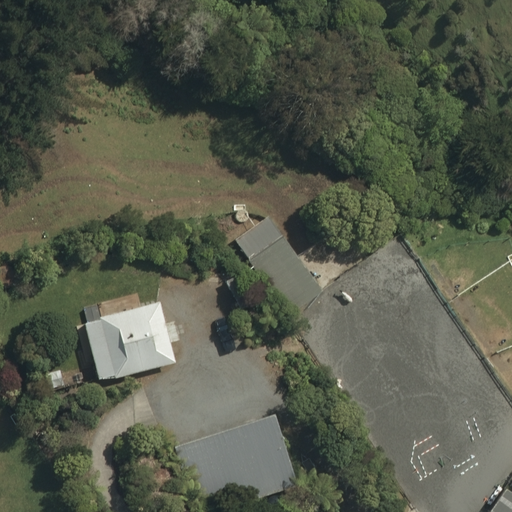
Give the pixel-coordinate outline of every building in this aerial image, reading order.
[(321,290),(269,217),(236,241),(249,259),(250,264),(288,317),(322,293),(321,290)] [(258,306),(245,279),(228,287),(241,314),(258,306)] [(157,302),(99,318),(100,321),(84,326),(99,382),(173,362),(168,343),(177,341),(172,323),(163,325),(157,302)] [(215,511),(298,486),(276,417),(175,448),(195,511),(215,511)] [(511,511),(511,492),(507,489),(490,511),(511,511)] [(271,497),(268,499),(266,502),(265,506),(265,510),(266,511),(285,511),(287,509),(287,505),(285,501),(282,498),(279,497),(275,496),(271,497)]
